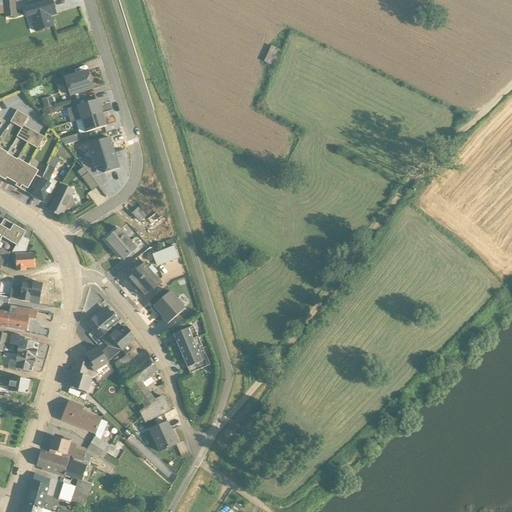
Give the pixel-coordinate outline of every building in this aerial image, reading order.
[(14,0),(11,0),(0,1),(0,15),(4,15),(5,19),(17,17),(14,0)] [(30,18),(35,33),(53,28),(50,18),(56,16),(51,2),(24,11),(26,19),(30,18)] [(64,80),(70,97),(92,90),(92,88),(92,86),(91,82),(90,82),(87,73),(64,80)] [(42,101),(45,110),(54,107),(52,98),(42,101)] [(80,121),(102,114),(97,100),(75,107),(76,108),(74,113),(78,116),(80,121)] [(63,111),(61,106),(42,112),(44,117),(63,111)] [(21,130),(28,118),(16,112),(10,123),(21,130)] [(79,136),(106,127),(102,114),(80,121),(75,122),(79,136)] [(17,138),(28,144),(34,133),(23,126),(17,138)] [(43,138),(34,133),(28,144),(36,149),(43,138)] [(63,138),(65,144),(80,140),(78,133),(63,138)] [(87,146),(91,160),(114,153),(109,139),(87,146)] [(114,153),(91,160),(94,169),(96,169),(98,176),(119,170),(114,153)] [(17,161),(7,155),(0,166),(0,178),(5,182),(7,180),(17,161)] [(50,180),(60,160),(53,156),(41,180),(30,197),(43,204),(48,195),(50,195),(55,188),(54,187),(56,183),(50,180)] [(27,166),(18,160),(17,161),(7,180),(16,185),(27,166)] [(85,170),(79,163),(71,169),(77,177),(85,170)] [(16,185),(15,187),(30,197),(41,180),(35,176),(38,172),(27,166),(16,185)] [(87,175),(82,178),(91,192),(97,188),(87,175)] [(72,199),(75,192),(60,185),(48,213),(61,218),(65,209),(67,210),(75,207),(72,199)] [(0,226),(0,241),(7,231),(10,232),(14,226),(4,220),(0,226)] [(7,231),(2,238),(17,247),(25,233),(14,226),(10,232),(7,231)] [(118,229),(105,241),(123,261),(137,249),(130,242),(138,235),(133,231),(126,238),(118,229)] [(157,268),(178,259),(173,247),(152,256),(157,268)] [(34,269),(33,254),(15,255),(1,249),(0,250),(0,269),(4,260),(15,266),(15,273),(26,272),(26,270),(34,269)] [(144,265),(127,279),(144,298),(162,284),(144,265)] [(185,309),(170,292),(153,308),(162,318),(161,319),(167,325),(185,309)] [(35,320),(37,312),(10,306),(7,329),(26,332),(29,319),(30,319),(35,320)] [(105,309),(87,324),(99,340),(101,339),(104,344),(109,339),(110,338),(106,334),(117,323),(105,309)] [(0,328),(7,329),(9,313),(0,311),(0,328)] [(210,366),(207,360),(193,327),(173,336),(189,374),(190,374),(194,372),(210,366)] [(125,356),(130,361),(138,356),(133,349),(132,349),(129,345),(136,339),(125,328),(119,334),(117,332),(109,339),(121,351),(125,356)] [(34,345),(35,344),(30,343),(31,340),(11,336),(9,343),(5,342),(7,335),(0,333),(0,354),(35,360),(37,351),(37,350),(37,345),(34,345)] [(121,351),(109,339),(104,344),(107,348),(102,352),(108,361),(121,351)] [(78,359),(74,374),(91,379),(93,379),(97,376),(95,373),(109,363),(108,361),(102,352),(99,348),(86,356),(90,363),(78,359)] [(150,358),(145,351),(138,356),(130,361),(117,371),(131,391),(129,393),(132,398),(147,391),(146,389),(153,383),(150,379),(158,372),(148,360),(150,358)] [(3,355),(1,365),(8,367),(8,369),(21,373),(21,371),(31,372),(32,368),(33,368),(35,360),(3,355)] [(117,371),(130,361),(125,356),(114,364),(117,371)] [(86,396),(91,379),(74,374),(70,388),(76,390),(76,392),(86,396)] [(0,391),(9,392),(28,396),(30,381),(0,377),(0,391)] [(139,412),(145,424),(171,411),(163,396),(154,400),(147,391),(132,398),(138,405),(141,403),(144,409),(139,412)] [(84,409),(69,403),(61,421),(95,435),(95,438),(100,441),(107,423),(101,421),(102,419),(83,411),(84,409)] [(167,423),(149,430),(159,453),(176,445),(167,423)] [(61,440),(52,438),(48,451),(69,456),(68,461),(88,467),(91,457),(97,461),(99,458),(87,450),(76,446),(76,445),(71,443),(71,440),(62,438),(61,440)] [(94,438),(90,444),(115,459),(119,452),(94,438)] [(87,450),(99,458),(103,459),(106,454),(90,444),(87,450)] [(41,471),(63,478),(69,456),(50,451),(49,454),(41,452),(36,467),(42,469),(41,471)] [(91,468),(68,461),(63,477),(77,482),(75,488),(70,502),(83,507),(92,485),(87,483),(91,468)] [(44,478),(34,475),(25,505),(43,510),(49,487),(48,486),(50,481),(44,479),(44,478)] [(70,503),(75,488),(63,484),(58,499),(70,503)] [(96,504),(97,502),(94,501),(93,505),(89,503),(87,508),(95,511),(97,504),(96,504)]
